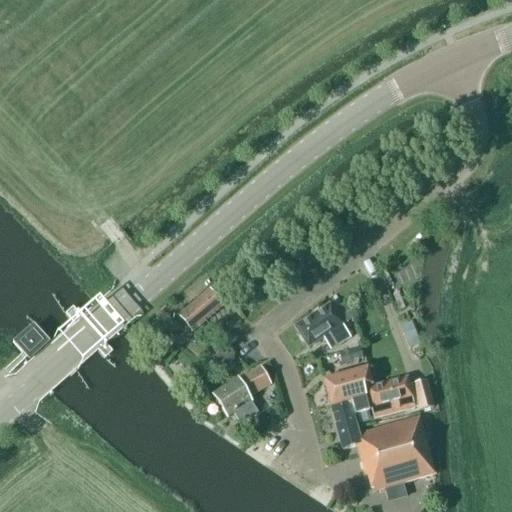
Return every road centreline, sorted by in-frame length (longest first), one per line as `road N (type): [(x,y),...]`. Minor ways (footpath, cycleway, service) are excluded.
road 1 (tertiary): [(0,417),(305,154),(394,92),(453,63)]
road 2 (residential): [(314,468),(284,368),(260,334),(472,155),(475,125),(453,63)]
road 3 (track): [(150,285),(102,223),(121,123),(46,46),(0,27)]
